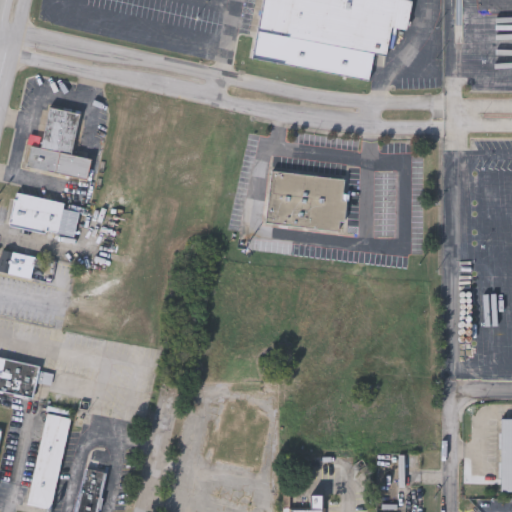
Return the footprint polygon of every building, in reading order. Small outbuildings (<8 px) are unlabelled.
[(261,0),(407,0),(412,1),(406,31),(392,29),(386,58),(373,55),(368,83),(250,60),(261,0)] [(71,153),(90,157),(85,180),(23,167),(28,142),(41,145),(49,105),(80,111),(71,153)] [(262,219),(269,167),(345,177),(342,200),(345,200),(342,221),(339,220),(338,230),(262,219)] [(58,232),(8,222),(14,191),(64,201),(58,232)] [(0,269),(0,258),(3,248),(36,256),(30,277),(0,269)] [(32,395),(0,389),(0,357),(38,364),(32,395)] [(26,503),(45,412),(69,417),(50,508),(26,503)] [(208,448),(216,450),(214,457),(260,467),(269,422),(223,412),(218,434),(211,433),(208,448)] [(511,416),(511,488),(500,488),(500,416),(511,416)] [(78,511),(74,511),(84,467),(104,471),(94,511),(78,511)]
